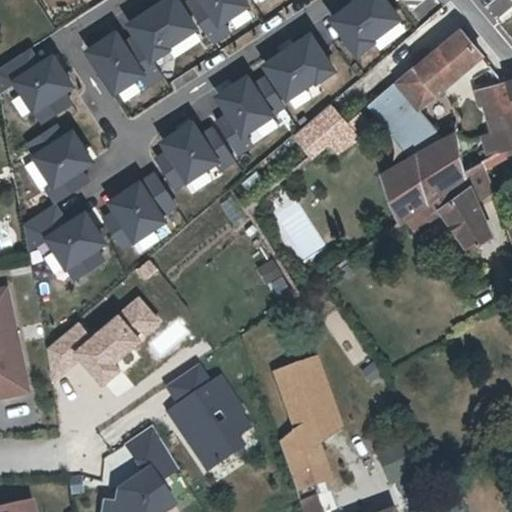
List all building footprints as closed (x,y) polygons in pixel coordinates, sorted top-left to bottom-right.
[(180,0),(152,0),(81,47),(110,91),(136,74),(143,85),(162,72),(152,57),(198,27),(180,0)] [(247,0),(192,0),(213,30),(251,5),(247,0)] [(350,0),(328,18),(356,54),(404,19),(390,0),(350,0)] [(314,30),(262,65),(288,99),(334,70),(314,30)] [(417,67),(438,92),(483,54),(462,30),(417,67)] [(49,45),(7,71),(37,120),(69,101),(61,89),(72,82),(49,45)] [(419,106),(436,91),(417,67),(374,103),(415,157),(443,141),(419,106)] [(208,99),(237,138),(284,104),(262,75),(251,83),(243,73),(208,99)] [(487,106),(496,133),(496,134),(511,129),(511,91),(509,81),(477,91),(482,107),(487,106)] [(310,160),(351,127),(330,100),(289,134),(310,160)] [(68,118),(26,144),(57,193),(88,174),(80,162),(91,155),(68,118)] [(153,143),(180,185),(229,154),(209,123),(197,131),(190,120),(153,143)] [(511,129),(496,134),(496,133),(485,136),(491,154),(493,160),(511,151),(511,129)] [(404,220),(406,218),(419,210),(471,173),(470,170),(457,133),(443,141),(415,157),(384,175),(404,220)] [(487,163),(493,160),(491,154),(485,155),(487,163)] [(419,210),(430,226),(442,218),(469,256),(493,240),(478,202),(496,195),(483,165),(470,170),(471,173),(419,210)] [(104,201),(133,241),(180,206),(158,177),(147,185),(139,175),(104,201)] [(233,195),(220,200),(230,227),(243,222),(233,195)] [(82,205),(40,230),(70,279),(102,260),(94,248),(105,242),(82,205)] [(417,234),(430,226),(419,210),(406,218),(417,234)] [(8,288),(0,289),(0,398),(31,391),(8,288)] [(79,321),(46,350),(53,385),(78,361),(103,390),(122,370),(118,359),(163,320),(138,295),(92,336),(79,321)] [(315,360),(276,373),(298,431),(281,444),(297,491),(333,478),(321,444),(338,425),(315,360)] [(181,406),(170,413),(206,466),(216,460),(219,464),(244,447),(238,437),(250,428),(241,414),(244,412),(220,377),(210,384),(198,366),(168,387),(181,406)] [(178,469),(152,426),(125,444),(147,476),(140,481),(133,480),(117,488),(114,501),(103,499),(99,511),(161,511),(172,505),(158,481),(178,469)] [(422,471),(411,439),(382,450),(393,481),(422,471)] [(303,511),(320,511),(315,497),(300,503),(303,511)] [(35,511),(33,502),(0,509),(0,511),(35,511)]
